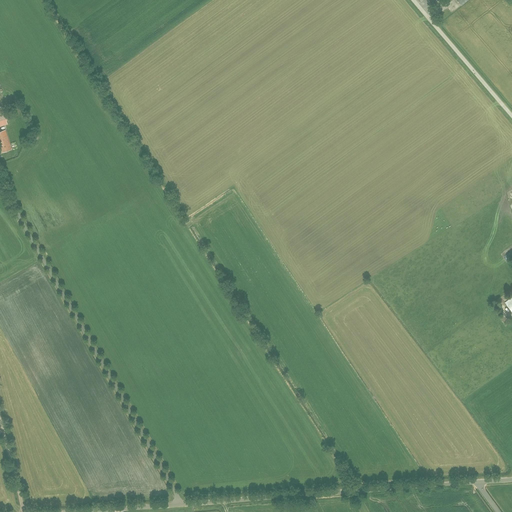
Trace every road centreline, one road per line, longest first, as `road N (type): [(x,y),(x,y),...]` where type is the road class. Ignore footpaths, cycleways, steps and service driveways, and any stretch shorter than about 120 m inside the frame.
road 1 (tertiary): [(89,511),(511,480)]
road 2 (unclassified): [(511,117),(411,0)]
